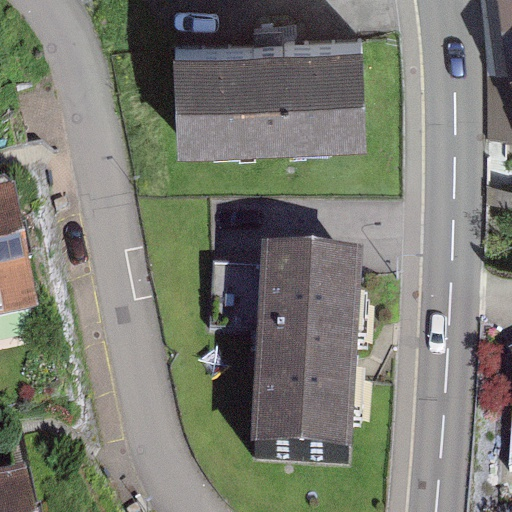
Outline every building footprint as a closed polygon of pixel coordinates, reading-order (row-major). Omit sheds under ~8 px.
[(511,0),(500,0),(511,82),(511,0)] [(178,52),(177,52),(181,164),(363,157),(358,46),(358,44),(327,46),(208,50),(178,52)] [(10,331),(57,321),(32,204),(0,210),(0,321),(8,320),(10,331)] [(352,371),(356,265),(263,261),(254,462),(347,467),(352,371)] [(33,511),(23,470),(0,475),(0,511),(33,511)]
